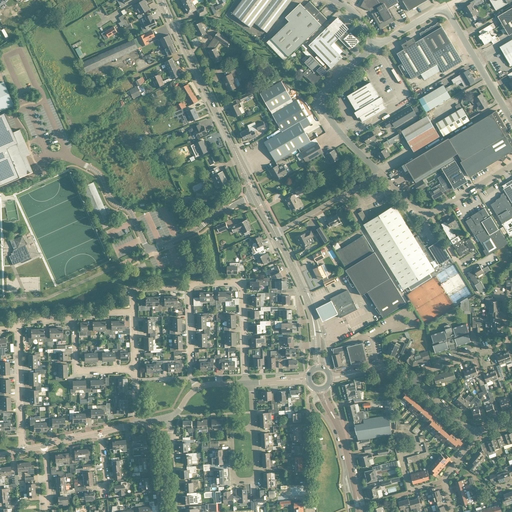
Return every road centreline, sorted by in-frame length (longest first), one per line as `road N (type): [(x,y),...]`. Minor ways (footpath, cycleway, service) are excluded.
road 1 (residential): [(34,0),(133,199)]
road 2 (tertiary): [(256,194),(161,0)]
road 3 (unclassified): [(380,172),(320,104),(321,94),(376,45)]
road 4 (tertiary): [(317,366),(311,315),(275,233)]
road 5 (unclassified): [(511,121),(442,9)]
road 6 (unclassified): [(65,151),(99,174),(150,248)]
road 7 (tertiary): [(361,511),(321,389)]
road 8 (residential): [(21,450),(17,328)]
road 9 (unclassified): [(275,233),(380,172)]
road 10 (unclassified): [(150,248),(256,194)]
